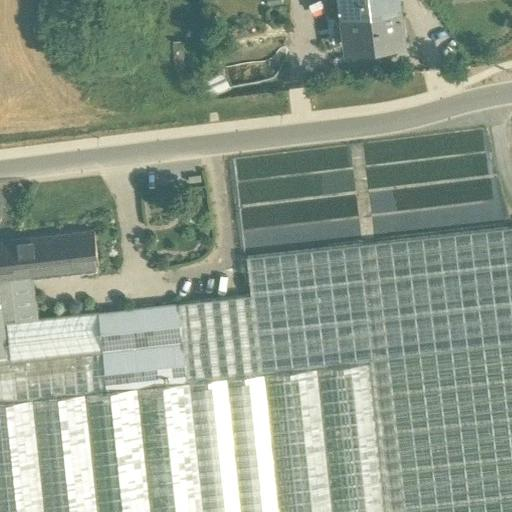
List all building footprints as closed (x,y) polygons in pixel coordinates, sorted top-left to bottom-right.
[(399,38),(394,0),(334,0),(340,45),(399,38)] [(38,317),(3,321),(7,353),(0,353),(0,401),(371,361),(371,359),(511,343),(511,226),(247,256),(251,294),(38,317)] [(94,228),(19,237),(23,272),(32,271),(99,263),(94,228)] [(19,237),(0,239),(0,353),(7,353),(3,321),(38,317),(32,271),(23,272),(19,237)] [(511,511),(511,343),(371,359),(371,361),(386,511),(511,511)] [(0,401),(0,511),(386,511),(371,361),(0,401)]
